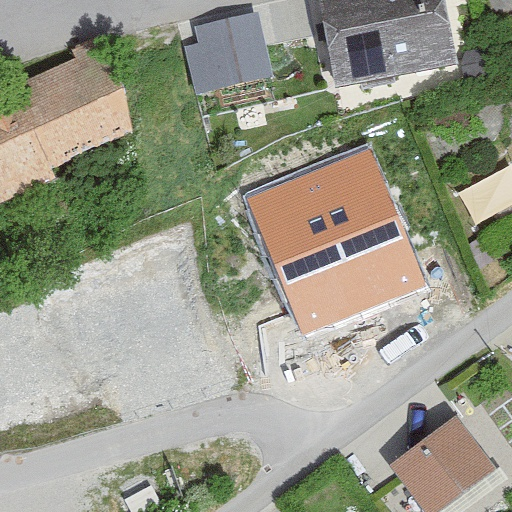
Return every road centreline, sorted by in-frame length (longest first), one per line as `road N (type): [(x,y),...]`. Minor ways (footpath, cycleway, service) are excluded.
road 1 (residential): [(319,442),(257,414),(209,418),(0,488)]
road 2 (residential): [(319,442),(511,307)]
